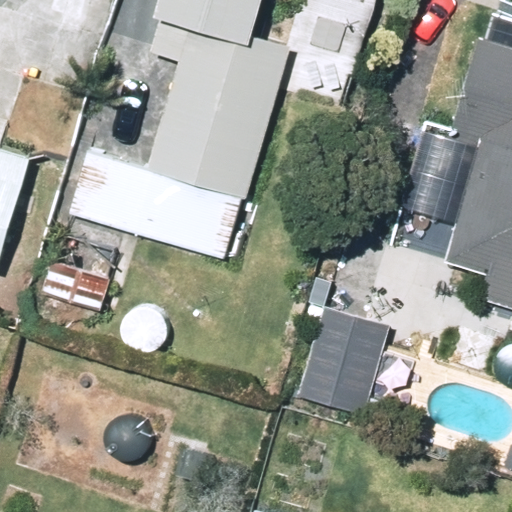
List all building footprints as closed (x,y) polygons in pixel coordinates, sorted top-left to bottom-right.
[(251,21),(256,0),(161,0),(149,42),(180,50),(149,161),(88,145),(70,208),(226,251),(244,189),(248,191),(292,34),(251,21)] [(511,30),(478,21),(449,124),(475,132),(443,250),(488,261),(478,298),(511,307),(511,30)] [(0,238),(28,146),(0,137),(0,238)] [(110,271),(51,251),(39,281),(100,302),(110,271)] [(363,410),(389,316),(363,309),(365,299),(323,287),(294,391),(363,410)] [(494,511),(481,502),(473,511),(494,511)]
